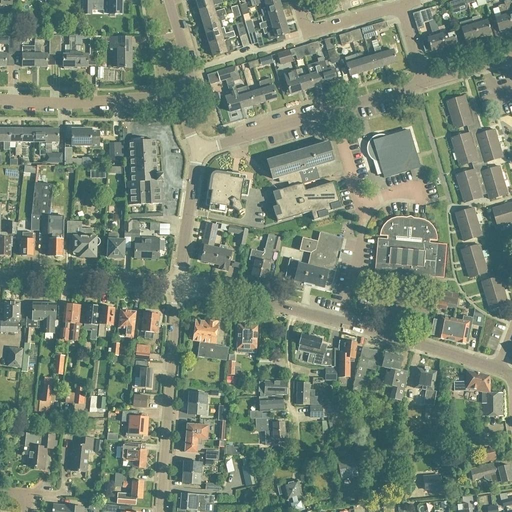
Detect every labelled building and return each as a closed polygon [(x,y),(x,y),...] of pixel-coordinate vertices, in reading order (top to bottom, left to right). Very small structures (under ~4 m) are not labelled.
[(82,0),(83,6),(83,14),(89,15),(89,6),(90,6),(90,1),(108,1),(108,14),(121,14),(121,0),(82,0)] [(211,0),(210,0),(196,0),(199,10),(212,6),(223,3),(221,0),(211,0)] [(278,0),(274,0),(255,6),(259,5),(263,16),(269,14),(282,11),(278,0)] [(466,1),(465,0),(459,0),(451,2),(454,11),(460,9),(460,6),(468,4),(469,3),(468,1),(466,1)] [(504,2),(504,4),(498,6),(501,16),(495,18),(499,31),(511,27),(504,1),(504,2)] [(212,6),(199,10),(203,22),(223,15),(227,14),(225,9),(214,12),(212,6)] [(438,6),(428,8),(429,12),(430,11),(431,14),(435,13),(439,12),(438,6)] [(429,12),(428,8),(419,11),(423,23),(436,19),(435,13),(431,14),(430,11),(429,12)] [(269,14),(270,20),(259,24),(260,29),(285,22),(282,11),(269,14)] [(219,29),(224,28),(222,22),(227,21),(225,15),(227,15),(227,14),(223,15),(203,22),(206,33),(219,29)] [(487,20),(481,22),(479,16),(472,18),(473,19),(478,37),(491,33),(487,20)] [(478,37),(473,19),(459,23),(465,41),(478,37)] [(285,22),(260,29),(263,29),(265,34),(267,34),(269,39),(271,40),(277,38),(276,37),(289,34),(285,22)] [(245,33),(242,23),(236,25),(239,35),(245,33)] [(384,23),(373,26),(374,32),(375,32),(386,29),(384,23)] [(373,26),(368,28),(361,29),(364,40),(376,36),(375,32),(374,32),(373,26)] [(219,29),(206,33),(209,45),(235,37),(234,32),(221,35),(219,29)] [(359,30),(354,32),(350,33),(353,43),(362,40),(359,30)] [(454,30),(441,34),(444,47),(457,43),(454,30)] [(258,43),(254,31),(248,33),(252,45),(258,43)] [(434,36),(427,38),(428,39),(421,41),(425,52),(431,50),(431,51),(444,47),(441,34),(440,34),(439,31),(433,33),(434,36)] [(247,38),(245,33),(239,35),(241,40),(243,47),(249,45),(247,38)] [(350,33),(345,34),(339,36),(342,46),(353,43),(350,33)] [(60,57),(60,65),(62,65),(62,67),(63,67),(63,69),(69,69),(69,67),(75,67),(75,45),(75,36),(69,36),(69,45),(68,54),(62,54),(62,57),(60,57)] [(75,45),(75,67),(87,67),(88,54),(81,54),(81,36),(76,36),(75,36),(75,45)] [(101,36),(101,42),(110,42),(110,51),(118,51),(117,67),(130,67),(130,47),(130,38),(110,37),(110,36),(101,36)] [(235,37),(209,45),(213,56),(226,52),(226,54),(233,52),(229,39),(235,37)] [(331,38),(324,40),(327,52),(335,50),(331,38)] [(380,47),(379,47),(384,66),(396,62),(393,51),(390,43),(379,46),(380,47)] [(35,46),(35,67),(47,67),(47,54),(40,54),(40,44),(35,44),(35,46)] [(35,67),(35,46),(22,46),(22,67),(35,67)] [(373,49),(376,56),(369,58),(373,69),(384,66),(379,47),(373,49)] [(290,51),(290,50),(277,54),(281,65),(293,62),(292,57),(291,57),(290,51)] [(364,59),(364,58),(362,53),(356,54),(362,73),(373,69),(369,58),(364,59)] [(321,58),(317,59),(325,84),(336,80),(332,69),(332,66),(329,67),(327,60),(324,61),(323,58),(321,58)] [(352,59),(353,63),(346,65),(349,76),(362,73),(357,58),(352,59)] [(317,59),(318,62),(307,66),(313,87),(325,84),(317,59)] [(309,76),(304,77),(302,69),(295,71),(298,79),(301,91),(313,87),(307,66),(306,66),(309,76)] [(229,68),(207,75),(210,85),(232,78),(231,75),(229,68)] [(295,71),(283,75),(289,94),(301,91),(298,79),(295,71)] [(261,90),(264,102),(276,98),(270,79),(258,82),(261,90)] [(230,95),(225,97),(226,101),(229,112),(241,109),(238,97),(235,90),(234,84),(229,85),(228,86),(230,95)] [(247,86),(235,90),(238,97),(241,109),(253,105),(249,93),(247,86)] [(264,102),(261,90),(249,93),(253,105),(264,102)] [(467,103),(465,96),(447,101),(455,129),(467,125),(469,133),(451,138),(459,166),(472,162),(474,170),(456,176),(464,203),(483,197),(482,195),(486,194),(487,193),(489,199),(508,194),(500,166),(487,170),(485,162),(503,157),(495,129),(482,133),(477,114),(473,101),(471,102),(467,103)] [(9,141),(10,128),(0,128),(0,141),(4,141),(4,150),(10,150),(9,141)] [(21,128),(10,128),(9,141),(17,141),(16,148),(16,156),(21,156),(21,148),(22,148),(22,142),(21,142),(21,128)] [(21,128),(21,142),(22,142),(33,142),(33,128),(21,128)] [(33,128),(33,142),(39,142),(39,149),(40,149),(40,156),(45,156),(45,142),(46,129),(33,128)] [(45,142),(45,156),(46,156),(45,163),(62,163),(62,154),(52,154),(52,148),(52,142),(58,142),(58,129),(46,129),(45,142)] [(71,145),(71,147),(90,147),(90,149),(99,149),(99,148),(98,130),(90,131),(90,129),(71,129),(71,145)] [(385,177),(419,167),(409,131),(389,137),(386,136),(384,135),(382,135),(380,135),(377,135),(375,136),(373,137),(371,138),(370,140),(368,142),(367,144),(367,146),(366,148),(367,151),(367,153),(368,155),(369,157),(371,159),(373,160),(373,161),(377,175),(384,173),(385,177)] [(128,141),(131,182),(127,182),(128,205),(161,203),(160,181),(163,181),(162,174),(155,174),(154,140),(128,141)] [(328,142),(267,161),(272,179),(277,178),(299,171),(303,184),(319,179),(315,166),(333,161),(328,142)] [(112,144),(112,160),(122,160),(121,143),(112,144)] [(72,148),(64,148),(65,163),(66,163),(66,166),(80,166),(82,166),(82,160),(72,160),(72,148)] [(211,173),(209,177),(205,205),(209,206),(208,210),(225,213),(226,206),(231,207),(238,212),(242,209),(239,201),(240,195),(247,196),(250,180),(239,178),(239,174),(235,174),(217,171),(214,171),(211,173)] [(299,171),(277,178),(279,182),(288,182),(289,185),(289,187),(272,192),(275,202),(276,201),(277,205),(273,206),(277,222),(311,212),(314,220),(329,216),(328,212),(340,208),(339,204),(333,182),(305,191),(303,184),(299,171)] [(63,217),(50,216),(51,202),(53,185),(35,183),(31,215),(31,221),(40,221),(39,231),(39,234),(50,234),(49,256),(55,256),(56,257),(59,258),(61,256),(62,256),(63,217)] [(74,222),(68,221),(68,220),(73,220),(74,204),(66,204),(65,221),(67,221),(67,238),(73,238),(73,255),(80,255),(80,256),(95,257),(96,246),(98,245),(99,244),(100,242),(100,240),(98,238),(96,238),(96,237),(91,237),(92,229),(82,229),(82,222),(74,222)] [(511,223),(506,204),(493,208),(498,227),(511,223)] [(459,227),(478,222),(474,208),(455,213),(459,227)] [(378,238),(375,272),(444,278),(447,244),(428,243),(428,240),(435,240),(435,234),(433,228),(429,222),(423,218),(417,217),(400,215),(394,216),(388,219),(383,224),(380,230),(379,236),(387,236),(387,239),(378,238)] [(131,230),(131,236),(139,237),(139,230),(139,221),(131,220),(131,230)] [(40,221),(31,221),(31,230),(39,231),(40,221)] [(478,222),(459,227),(464,241),(482,235),(478,222)] [(16,223),(8,223),(7,238),(0,237),(0,255),(3,256),(4,255),(10,255),(10,246),(11,246),(11,238),(16,238),(16,223)] [(214,264),(218,249),(212,248),(218,225),(206,223),(200,249),(204,249),(201,261),(214,264)] [(247,230),(229,226),(228,231),(239,234),(237,244),(244,245),(247,230)] [(20,239),(20,255),(22,255),(23,256),(26,257),(27,255),(33,256),(34,239),(32,239),(33,233),(23,233),(23,239),(20,239)] [(109,233),(108,257),(115,257),(115,259),(121,259),(121,258),(123,258),(124,241),(115,240),(115,234),(109,233)] [(310,253),(308,266),(299,264),(300,261),(289,259),(285,278),(294,280),(292,287),(302,289),(304,283),(323,288),(325,282),(332,284),(341,249),(344,239),(320,233),(317,242),(303,238),(300,251),(310,253)] [(269,235),(266,244),(274,245),(273,250),(278,251),(279,247),(281,238),(269,235)] [(141,237),(141,245),(135,244),(134,258),(157,259),(158,245),(158,238),(141,237)] [(465,264),(484,258),(480,244),(461,250),(465,264)] [(218,249),(214,264),(219,265),(218,269),(226,271),(231,252),(226,251),(226,248),(225,246),(220,245),(219,249),(218,249)] [(272,251),(265,249),(264,249),(263,252),(251,250),(249,260),(255,262),(251,276),(266,279),(270,263),(272,251)] [(488,272),(484,258),(465,264),(470,277),(488,272)] [(486,296),(504,290),(500,277),(482,282),(486,296)] [(504,290),(486,296),(490,309),(509,304),(504,290)] [(451,304),(451,305),(457,305),(459,293),(441,291),(439,302),(439,303),(441,303),(447,304),(451,304)] [(441,303),(439,303),(439,302),(437,301),(436,308),(446,310),(447,304),(441,303)] [(20,322),(20,303),(5,302),(5,322),(1,321),(0,332),(18,332),(18,322),(20,322)] [(26,328),(24,344),(21,372),(28,373),(30,343),(31,343),(32,328),(37,328),(43,328),(44,328),(45,303),(33,303),(32,317),(26,317),(26,328)] [(44,328),(43,328),(43,333),(54,334),(54,321),(55,321),(55,303),(45,303),(44,328)] [(67,323),(66,329),(61,328),(59,340),(70,341),(73,304),(65,304),(63,323),(67,323)] [(81,305),(73,304),(70,341),(81,342),(83,323),(79,323),(81,305)] [(87,306),(85,324),(84,330),(85,330),(91,331),(90,339),(96,340),(99,307),(93,306),(93,305),(89,305),(88,306),(87,306)] [(108,308),(102,307),(98,336),(105,337),(106,328),(105,328),(106,325),(113,326),(115,308),(113,308),(112,307),(109,306),(108,308)] [(123,309),(122,311),(121,310),(119,328),(126,329),(126,337),(133,338),(136,312),(127,311),(127,310),(123,309)] [(158,333),(159,315),(152,314),(151,311),(147,311),(145,313),(143,313),(142,332),(146,332),(145,338),(153,339),(154,333),(158,333)] [(462,321),(454,319),(450,340),(458,342),(464,344),(465,342),(468,342),(473,318),(463,316),(462,321)] [(454,319),(441,317),(440,321),(433,319),(430,335),(437,336),(437,338),(443,339),(450,340),(454,319)] [(215,344),(218,322),(207,321),(207,322),(196,321),(194,333),(190,332),(189,338),(194,339),(193,341),(200,342),(198,357),(227,361),(228,348),(213,346),(213,343),(215,344)] [(238,324),(237,344),(237,349),(245,349),(250,349),(250,353),(256,353),(257,345),(258,325),(238,324)] [(315,336),(314,337),(313,337),(302,334),(298,344),(299,344),(300,345),(298,351),(315,355),(313,364),(322,366),(326,367),(330,367),(338,367),(339,367),(339,349),(329,349),(327,348),(327,347),(328,345),(321,343),(322,339),(320,339),(320,337),(315,336)] [(339,367),(339,374),(339,378),(348,378),(348,362),(354,362),(354,358),(355,358),(357,343),(340,341),(339,349),(339,367)] [(119,356),(120,344),(113,343),(112,355),(119,356)] [(352,390),(353,390),(351,399),(356,400),(358,391),(362,392),(366,369),(377,371),(378,365),(387,367),(383,383),(393,385),(390,399),(401,401),(407,379),(406,378),(407,373),(399,371),(402,356),(362,347),(352,390)] [(10,348),(8,366),(21,367),(23,349),(10,348)] [(148,360),(149,352),(136,351),(136,359),(148,360)] [(55,355),(53,374),(62,375),(65,356),(55,355)] [(136,362),(135,369),(134,378),(140,378),(140,388),(151,388),(152,370),(147,369),(147,362),(136,362)] [(325,368),(325,381),(337,381),(337,368),(325,368)] [(418,369),(414,388),(426,390),(424,404),(434,406),(436,391),(433,391),(436,372),(418,369)] [(489,376),(466,371),(466,382),(454,382),(454,391),(467,391),(467,389),(482,392),(483,417),(503,417),(503,393),(490,393),(489,376)] [(287,382),(264,382),(259,382),(258,392),(260,392),(260,396),(268,396),(276,396),(276,394),(286,394),(287,382)] [(297,383),(297,398),(296,404),(325,405),(325,397),(314,396),(315,392),(310,392),(310,383),(309,383),(297,383)] [(52,386),(44,385),(43,400),(51,401),(52,386)] [(75,387),(74,393),(73,404),(82,405),(84,388),(75,387)] [(73,404),(74,393),(61,392),(60,403),(73,404)] [(189,404),(206,405),(207,394),(190,393),(189,404)] [(147,396),(134,395),(133,406),(146,407),(147,396)] [(107,398),(98,397),(97,409),(105,410),(107,398)] [(267,398),(261,398),(259,398),(259,412),(267,412),(283,411),(283,398),(267,399),(267,398)] [(338,403),(326,404),(327,420),(328,420),(330,434),(334,433),(331,419),(331,414),(339,413),(338,403)] [(206,405),(189,404),(188,414),(205,416),(206,405)] [(323,405),(310,406),(310,418),(323,418),(323,405)] [(122,411),(121,422),(129,422),(128,436),(125,436),(143,438),(143,435),(147,436),(148,418),(139,417),(139,411),(125,411),(122,411)] [(273,418),(255,419),(256,432),(265,431),(265,446),(274,445),(274,442),(285,442),(285,438),(288,437),(288,429),(285,430),(284,423),(274,424),(273,418)] [(207,440),(208,426),(187,424),(185,438),(202,440),(207,440)] [(42,435),(26,433),(25,447),(30,447),(28,466),(44,468),(46,448),(53,449),(55,436),(42,435)] [(94,439),(79,437),(78,445),(73,445),(71,471),(86,472),(89,450),(93,451),(94,439)] [(202,440),(185,438),(184,453),(197,453),(197,445),(202,446),(202,440)] [(146,451),(145,451),(145,444),(125,443),(124,446),(122,446),(121,459),(124,459),(124,461),(134,462),(133,468),(145,469),(146,451)] [(219,451),(206,450),(205,459),(218,460),(219,451)] [(327,451),(316,452),(316,460),(328,458),(327,451)] [(254,456),(248,456),(227,456),(227,467),(248,467),(256,465),(254,456)] [(337,461),(341,480),(358,476),(354,456),(345,458),(345,459),(337,461)] [(511,478),(509,466),(500,468),(499,461),(470,469),(473,480),(484,478),(484,479),(489,482),(491,481),(492,484),(502,482),(502,483),(511,480),(511,478)] [(184,462),(183,473),(200,474),(201,474),(201,463),(184,462)] [(200,474),(183,473),(182,484),(200,485),(201,474),(200,474)] [(124,476),(123,488),(132,488),(132,498),(130,498),(130,495),(118,494),(117,505),(136,506),(137,499),(143,500),(144,482),(135,481),(135,476),(124,476)] [(424,489),(441,488),(440,476),(423,477),(424,489)] [(283,485),(277,487),(279,496),(285,494),(286,500),(287,500),(289,510),(303,507),(301,497),(298,481),(283,485)] [(206,483),(206,484),(204,484),(204,489),(206,489),(206,490),(222,491),(222,484),(206,483)] [(249,493),(248,506),(262,507),(263,494),(249,493)] [(181,495),(181,502),(178,502),(176,511),(185,511),(186,510),(191,511),(199,511),(204,511),(206,511),(206,503),(213,504),(214,496),(200,495),(192,495),(181,495)] [(365,499),(358,497),(359,506),(366,504),(365,499)] [(511,498),(502,501),(504,508),(511,505),(511,498)] [(89,509),(53,505),(52,511),(100,511),(102,502),(90,501),(89,509)]
